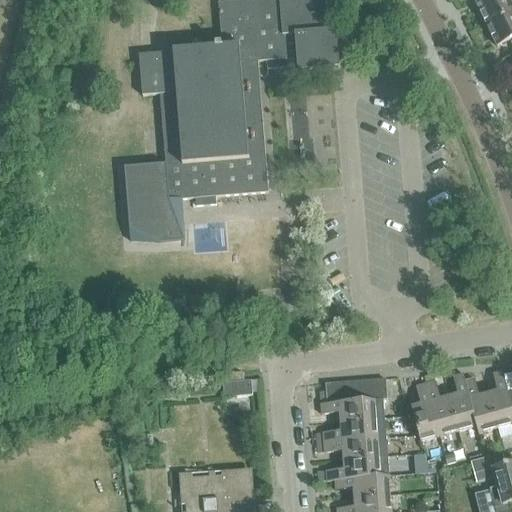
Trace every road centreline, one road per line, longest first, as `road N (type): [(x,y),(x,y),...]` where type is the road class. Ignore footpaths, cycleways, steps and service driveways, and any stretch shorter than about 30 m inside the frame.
road 1 (residential): [(293,511),(287,373),(511,328)]
road 2 (tertiary): [(511,186),(480,95),(424,0)]
